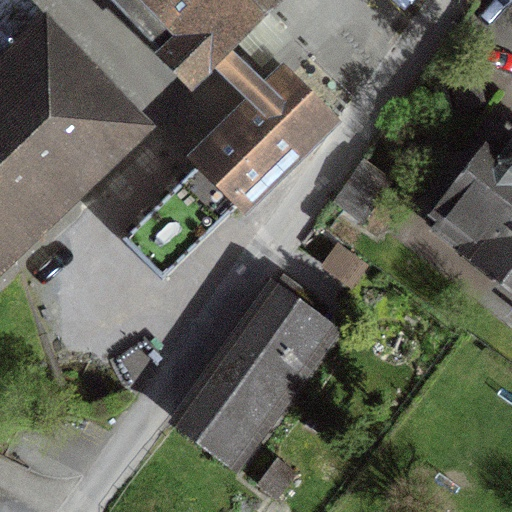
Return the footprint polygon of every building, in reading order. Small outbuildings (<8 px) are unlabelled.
[(0,0),(0,41),(35,8),(26,0),(0,0)] [(275,0),(148,0),(181,34),(160,55),(188,83),(249,25),(275,0)] [(0,272),(146,135),(48,32),(0,76),(0,272)] [(285,81),(122,242),(163,283),(325,122),(285,81)] [(511,123),(509,121),(431,231),(511,288),(511,123)] [(327,312),(283,282),(237,350),(185,425),(229,455),(327,312)]
